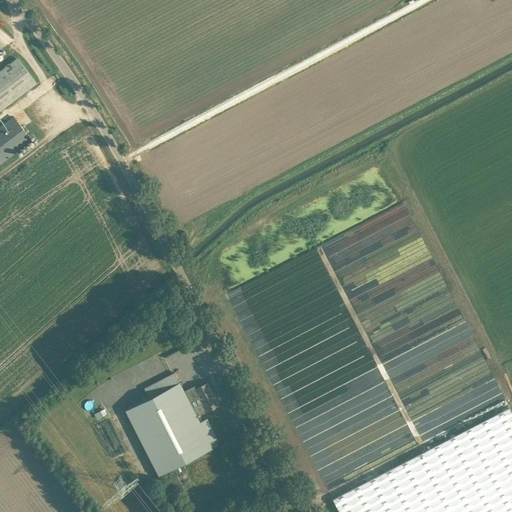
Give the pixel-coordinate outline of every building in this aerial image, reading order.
[(16,59),(0,70),(0,110),(35,84),(16,59)] [(0,162),(31,139),(14,116),(0,126),(0,162)] [(110,352),(101,360),(108,367),(117,360),(110,352)] [(168,469),(182,462),(219,443),(206,417),(199,421),(197,416),(219,405),(207,382),(195,388),(194,385),(183,391),(174,372),(151,384),(144,387),(148,396),(124,408),(158,474),(168,469)] [(325,456),(318,492),(381,446),(377,440),(380,438),(375,439),(372,434),(385,424),(382,411),(366,415),(364,413),(337,408),(357,394),(344,392),(337,396),(336,407),(334,400),(332,399),(329,420),(325,419),(324,415),(317,417),(321,437),(352,430),(353,434),(345,439),(354,451),(346,456),(347,462),(329,459),(336,458),(325,456)] [(511,511),(511,412),(509,407),(332,498),(339,511),(511,511)] [(104,408),(94,414),(96,418),(103,416),(107,413),(104,408)] [(244,431),(241,425),(232,430),(235,436),(236,435),(244,431)] [(168,469),(170,474),(167,475),(174,489),(162,495),(170,511),(176,511),(170,498),(180,493),(189,511),(233,511),(266,495),(236,435),(235,436),(226,440),(227,444),(222,447),(246,491),(205,511),(186,472),(187,472),(183,464),(182,462),(168,469)]
